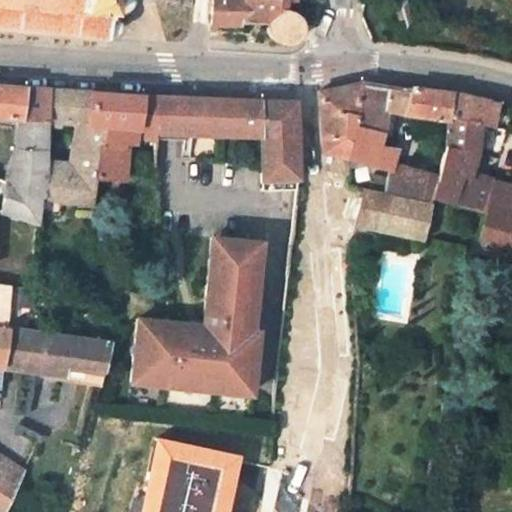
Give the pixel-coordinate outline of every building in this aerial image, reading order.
[(0,0),(0,25),(104,36),(104,34),(107,33),(110,32),(112,29),(114,26),(114,22),(113,19),(111,16),(107,16),(107,12),(118,8),(122,6),(125,2),(126,0),(0,0)] [(211,0),(211,18),(245,20),(264,21),(282,8),(283,0),(211,0)] [(283,0),(282,8),(317,11),(317,0),(283,0)] [(282,8),(264,21),(266,30),(267,34),(270,38),(275,42),(279,44),(284,45),(289,44),(293,42),(298,38),(300,33),(301,29),(301,24),(299,19),(297,16),(294,13),(282,8)] [(402,113),(407,90),(385,86),(358,81),(340,85),(317,90),(321,152),(390,169),(396,148),(387,147),(377,145),(384,110),(395,112),(402,113)] [(0,116),(17,118),(21,86),(0,84),(0,116)] [(32,86),(21,86),(17,118),(44,122),(44,119),(43,87),(32,86)] [(66,89),(43,87),(44,119),(71,124),(69,166),(44,163),(41,195),(38,194),(38,197),(36,212),(58,216),(60,200),(90,203),(93,177),(96,143),(101,143),(103,125),(85,123),(88,90),(66,89)] [(402,113),(443,120),(450,93),(429,90),(408,87),(407,90),(402,113)] [(93,177),(119,178),(122,141),(134,142),(135,135),(153,138),(153,131),(155,95),(122,93),(88,90),(85,123),(103,125),(101,143),(96,143),(93,177)] [(480,100),(450,93),(443,120),(442,122),(442,146),(435,176),(430,197),(482,211),(488,184),(479,181),(468,178),(475,156),(476,138),(477,122),(489,124),(495,103),(480,100)] [(162,95),(155,95),(153,131),(169,131),(181,131),(182,96),(176,96),(170,95),(162,95)] [(189,96),(182,96),(181,131),(185,132),(185,142),(194,143),(195,132),(257,134),(260,181),(296,179),(293,100),(243,98),(199,97),(189,96)] [(377,145),(387,147),(395,112),(384,110),(377,145)] [(0,116),(0,124),(16,127),(17,118),(0,116)] [(17,118),(16,127),(12,150),(2,177),(0,183),(0,210),(35,222),(36,212),(38,197),(38,194),(41,195),(44,163),(44,122),(17,118)] [(430,197),(435,176),(397,165),(393,178),(385,177),(381,194),(428,204),(430,197)] [(511,189),(508,189),(488,184),(482,211),(473,249),(509,260),(511,247),(511,189)] [(428,204),(381,194),(361,189),(352,225),(421,238),(428,204)] [(209,253),(208,270),(257,275),(259,245),(212,241),(212,253),(209,253)] [(461,265),(458,278),(470,281),(473,267),(461,265)] [(197,375),(234,379),(232,393),(250,396),(251,378),(261,371),(253,360),(256,334),(251,334),(257,275),(208,270),(204,313),(208,313),(208,317),(206,317),(205,319),(205,321),(207,323),(208,325),(207,328),(201,328),(197,375)] [(8,327),(11,328),(15,286),(8,285),(4,327),(8,327)] [(180,387),(195,389),(197,375),(201,328),(137,323),(132,383),(166,386),(167,381),(180,382),(180,387)] [(11,328),(8,327),(1,367),(21,370),(101,379),(111,341),(11,328)] [(197,375),(195,389),(232,393),(234,379),(197,375)] [(230,511),(241,458),(155,437),(140,511),(230,511)] [(23,472),(14,466),(0,456),(0,511),(2,511),(13,493),(23,472)]
